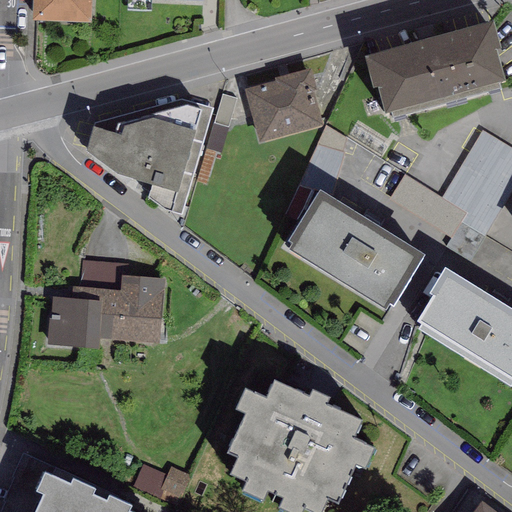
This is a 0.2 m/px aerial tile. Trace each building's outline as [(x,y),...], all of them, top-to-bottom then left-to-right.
[(33,0),(33,21),(91,23),(91,0),(33,0)] [(494,32),(366,66),(374,95),(378,94),(386,122),(392,120),(393,126),(501,98),(499,90),(505,88),(504,86),(497,59),(501,58),(494,32)] [(275,84),(244,92),(259,146),(322,129),(313,95),(316,94),(310,71),(274,81),(275,84)] [(220,121),(234,124),(240,96),(226,93),(220,121)] [(181,216),(212,110),(180,101),(94,125),(86,157),(118,181),(151,191),(148,202),(165,215),(172,218),(173,214),(181,216)] [(511,149),(482,132),(442,199),(465,213),(444,248),(470,263),(511,193),(511,149)] [(424,265),(319,198),(287,248),(292,251),(288,257),(383,318),(388,311),(392,314),(424,265)] [(83,261),(79,302),(101,304),(102,292),(120,294),(122,279),(118,278),(119,264),(83,261)] [(511,316),(447,275),(415,325),(420,328),(416,335),(511,396),(511,394),(511,316)] [(164,282),(122,279),(120,294),(102,292),(101,304),(79,302),(52,300),(47,348),(97,353),(99,340),(157,346),(164,282)] [(334,407),(313,398),(309,406),(273,390),(265,407),(246,398),(236,417),(245,421),(227,461),(237,466),(229,483),(245,490),(241,498),(263,509),(268,500),(282,506),(278,511),(326,511),(327,509),(333,511),(337,511),(356,473),(366,478),(375,458),(352,448),(361,429),(331,415),(334,407)] [(55,469),(21,454),(11,476),(14,478),(3,502),(5,503),(0,511),(122,511),(108,505),(106,510),(92,503),(95,498),(73,488),(70,493),(48,484),(55,469)]
